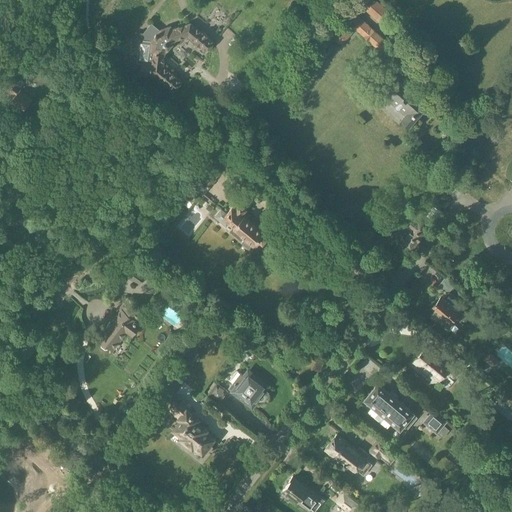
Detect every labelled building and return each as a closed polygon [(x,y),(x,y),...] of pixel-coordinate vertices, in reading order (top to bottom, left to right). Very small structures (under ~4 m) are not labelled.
[(358,0),(343,17),(390,59),(397,51),(356,15),(364,6),(367,9),(366,10),(383,25),(392,15),(375,0),(374,0),(374,1),(373,0),(358,0)] [(202,32),(201,32),(190,23),(172,29),(171,26),(161,29),(160,31),(151,24),(144,32),(141,32),(140,37),(132,36),(129,40),(129,43),(131,46),(139,47),(137,62),(141,62),(140,73),(154,74),(174,90),(181,81),(162,66),(164,53),(166,51),(167,51),(174,43),(173,42),(175,40),(188,35),(194,41),(200,47),(201,46),(207,51),(214,43),(207,37),(208,37),(202,32)] [(351,33),(346,29),(341,25),(332,35),(342,44),(351,33)] [(409,128),(429,105),(410,90),(410,89),(410,88),(409,87),(408,87),(407,87),(406,87),(395,76),(377,97),(385,104),(389,100),(405,115),(400,120),(409,128)] [(25,83),(23,81),(19,77),(14,83),(21,88),(25,83)] [(22,111),(27,105),(31,99),(21,90),(20,91),(15,87),(11,91),(17,95),(11,102),(22,111)] [(209,188),(220,176),(205,164),(201,169),(204,172),(198,179),(209,188)] [(240,204),(239,204),(234,200),(232,202),(233,203),(230,207),(231,208),(227,213),(221,209),(214,216),(221,222),(223,218),(225,220),(224,220),(226,222),(227,221),(234,227),(233,228),(241,235),(240,235),(246,239),(245,241),(250,245),(251,244),(253,246),(257,240),(262,245),(269,237),(263,233),(264,232),(244,215),(243,216),(242,215),(247,209),(240,204)] [(442,212),(433,206),(427,215),(436,221),(442,212)] [(413,248),(418,242),(428,229),(414,218),(407,227),(411,230),(403,241),(406,243),(405,244),(410,247),(410,246),(413,248)] [(138,285),(142,280),(145,275),(129,263),(122,273),(138,285)] [(163,286),(171,275),(156,264),(147,275),(163,286)] [(452,289),(455,285),(446,277),(438,286),(447,294),(444,297),(442,295),(431,308),(449,323),(462,308),(458,305),(459,304),(452,298),(456,293),(452,289)] [(99,339),(102,341),(101,343),(101,346),(105,349),(108,348),(109,346),(113,349),(127,331),(133,335),(141,325),(140,324),(148,313),(128,298),(120,309),(121,310),(114,320),(113,320),(99,339)] [(421,367),(436,380),(437,379),(439,381),(446,373),(453,378),(459,371),(435,350),(421,367)] [(500,361),(490,352),(483,359),(494,368),(500,361)] [(466,369),(462,374),(471,382),(475,377),(480,381),(485,375),(474,366),(469,372),(466,369)] [(268,386),(247,369),(244,373),(241,371),(239,373),(238,372),(236,373),(232,370),(226,378),(235,385),(231,390),(252,406),(268,386)] [(414,412),(379,383),(366,399),(401,428),(414,412)] [(217,405),(226,394),(215,385),(206,396),(217,405)] [(511,395),(506,390),(502,395),(508,400),(507,402),(511,405),(511,395)] [(198,419),(188,411),(192,407),(175,394),(165,407),(182,421),(175,429),(184,436),(182,438),(192,447),(194,445),(202,452),(213,439),(204,432),(206,430),(196,422),(198,419)] [(446,420),(433,410),(424,421),(436,432),(446,420)] [(338,434),(325,450),(341,462),(342,461),(355,471),(365,458),(347,443),(348,442),(338,434)] [(387,448),(379,442),(377,440),(369,450),(380,458),(382,454),(391,461),(396,455),(387,448)] [(282,491),(308,511),(314,511),(324,500),(302,483),(302,484),(293,477),(293,476),(287,483),(288,483),(282,491)] [(342,511),(353,511),(360,505),(343,492),(336,502),(345,509),(342,511)]
